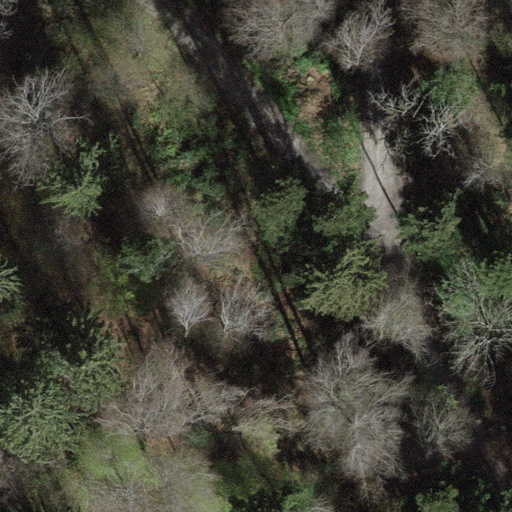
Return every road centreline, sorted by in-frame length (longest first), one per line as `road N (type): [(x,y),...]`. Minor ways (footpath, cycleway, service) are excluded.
road 1 (track): [(171,0),(372,226),(474,449),(511,489)]
road 2 (track): [(361,0),(372,226)]
